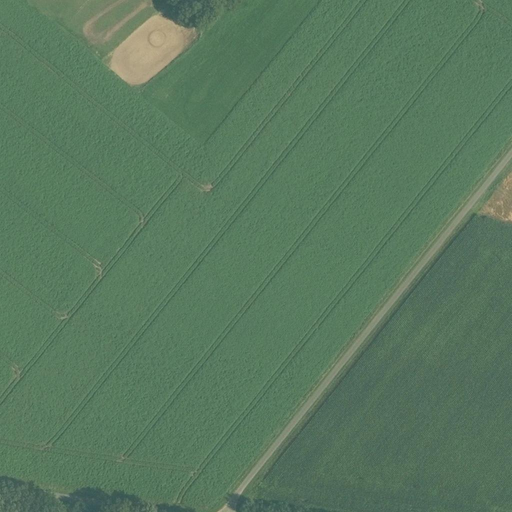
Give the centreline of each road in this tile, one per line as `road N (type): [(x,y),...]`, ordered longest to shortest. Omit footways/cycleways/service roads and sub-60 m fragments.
road 1 (residential): [(511,152),(227,511)]
road 2 (residential): [(158,511),(0,488)]
